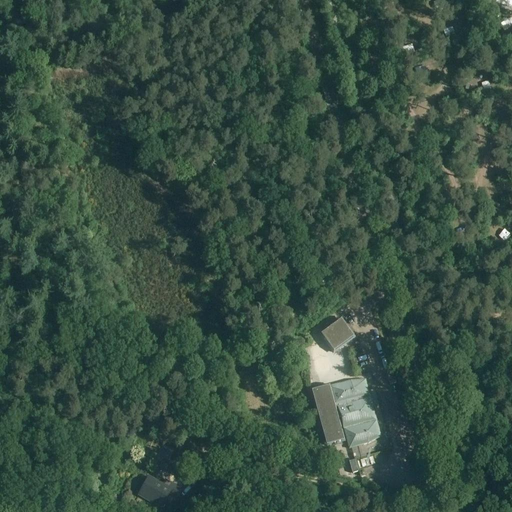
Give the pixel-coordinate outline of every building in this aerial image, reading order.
[(333,353),(354,338),(340,320),(320,335),(333,353)] [(325,447),(344,442),(336,409),(337,408),(348,450),(381,441),(364,381),(350,382),(328,388),(328,387),(310,392),(325,447)] [(339,472),(335,452),(334,450),(322,453),(327,475),(339,472)] [(193,457),(187,468),(194,472),(200,460),(193,457)] [(162,462),(159,469),(167,472),(170,465),(162,462)] [(161,509),(168,495),(169,494),(175,497),(180,488),(166,481),(163,486),(149,478),(139,497),(161,509)] [(203,478),(197,488),(202,491),(208,481),(203,478)]
